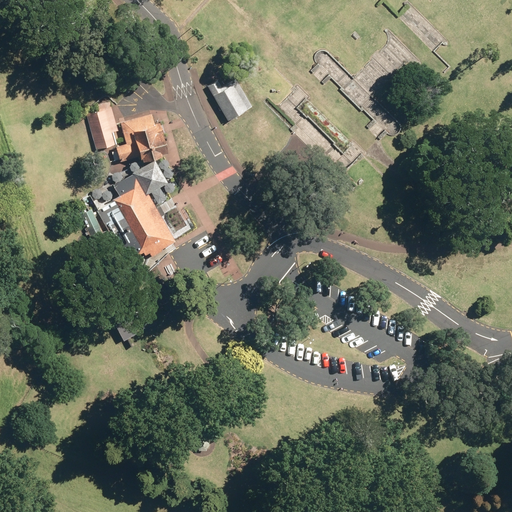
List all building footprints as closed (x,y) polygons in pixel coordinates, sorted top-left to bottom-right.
[(229,71),(207,84),(230,120),(252,106),(229,71)] [(98,110),(85,113),(95,148),(114,143),(111,131),(116,130),(109,101),(96,104),(98,110)] [(150,114),(120,121),(125,142),(115,145),(119,161),(140,156),(141,160),(159,156),(158,153),(165,152),(158,122),(152,124),(150,114)] [(150,258),(175,244),(145,193),(166,181),(153,159),(106,186),(113,199),(94,210),(124,262),(145,250),(150,258)] [(102,232),(89,208),(79,213),(92,238),(102,232)] [(210,326),(205,333),(216,342),(221,335),(210,326)] [(205,439),(199,440),(197,445),(200,450),(206,448),(208,444),(205,439)]
